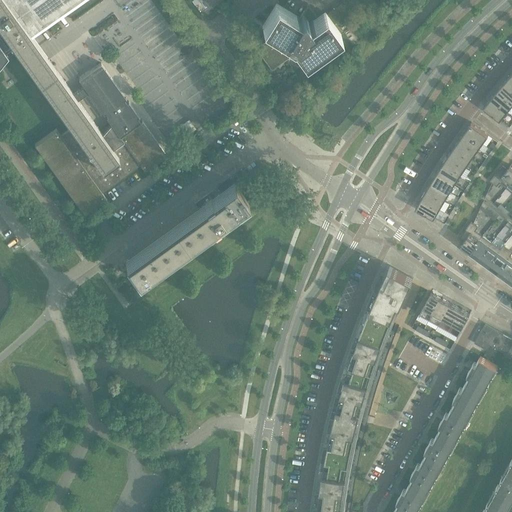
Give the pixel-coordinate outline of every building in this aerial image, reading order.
[(0,66),(8,56),(8,55),(18,48),(74,126),(61,136),(57,130),(57,129),(35,145),(35,146),(36,145),(85,214),(84,214),(85,215),(107,199),(107,198),(106,198),(102,193),(141,164),(146,170),(145,171),(167,155),(142,121),(142,120),(141,121),(138,118),(140,117),(129,101),(127,103),(125,99),(126,98),(126,97),(126,98),(101,64),(102,64),(101,63),(79,79),(80,80),(80,79),(83,82),(82,83),(104,113),(104,114),(106,113),(108,116),(107,117),(112,125),(103,134),(25,26),(38,16),(44,25),(77,0),(26,0),(29,4),(27,6),(22,0),(12,0),(10,2),(18,12),(16,14),(5,0),(0,0),(0,22),(1,24),(0,25),(0,66)] [(346,0),(344,2),(351,11),(356,8),(350,0),(346,0)] [(351,11),(344,2),(339,5),(346,15),(351,11)] [(334,9),(341,18),(346,15),(339,5),(334,9)] [(331,26),(325,16),(325,15),(319,20),(315,15),(315,14),(314,14),(313,14),(312,15),(306,12),(306,11),(305,11),(304,12),(303,12),(299,20),(277,6),(266,25),(271,29),(270,32),(271,35),(265,39),(266,41),(262,44),(264,46),(258,51),(272,71),(277,67),(280,68),(284,62),(289,58),(292,59),(296,53),(300,50),(305,57),(337,33),(331,26)] [(330,12),(337,22),(341,18),(334,9),(330,12)] [(325,16),(331,26),(337,22),(330,12),(325,16)] [(155,17),(138,28),(174,83),(179,79),(175,73),(194,61),(164,15),(156,20),(155,17)] [(511,91),(511,77),(510,76),(503,84),(511,91)] [(511,104),(511,91),(503,84),(496,91),(511,104)] [(507,113),(507,112),(511,106),(511,104),(496,91),(490,99),(507,113)] [(501,120),(507,113),(490,99),(484,107),(501,120)] [(483,143),(489,135),(472,122),(466,131),(483,143)] [(477,152),(483,143),(466,131),(460,139),(477,152)] [(471,160),(477,152),(460,139),(454,148),(471,160)] [(466,168),(471,160),(454,148),(448,156),(466,168)] [(460,176),(466,168),(448,156),(442,165),(460,176)] [(460,176),(442,165),(437,173),(455,185),(460,176)] [(500,183),(507,189),(511,182),(511,166),(510,165),(507,169),(503,166),(490,181),(497,187),(500,183)] [(437,173),(436,174),(431,182),(450,193),(455,185),(437,173)] [(431,182),(431,183),(426,191),(445,201),(450,193),(431,182)] [(126,262),(139,281),(230,215),(248,202),(235,184),(234,184),(236,186),(223,195),(218,198),(217,197),(213,199),(209,196),(210,195),(209,194),(208,196),(207,197),(200,202),(200,203),(201,202),(203,206),(199,210),(201,211),(133,260),(131,258),(126,262)] [(426,191),(421,199),(439,210),(445,201),(426,191)] [(435,219),(439,210),(421,199),(416,208),(435,219)] [(462,244),(472,251),(483,236),(476,231),(479,227),(471,222),(460,238),(464,241),(462,244)] [(483,236),(472,251),(481,258),(492,243),(483,236)] [(481,258),(490,265),(504,245),(501,249),(492,243),(481,258)] [(490,265),(499,272),(510,256),(511,254),(511,251),(504,245),(490,265)] [(499,272),(508,278),(511,273),(511,257),(510,256),(499,272)] [(399,303),(402,304),(414,278),(390,266),(377,294),(371,308),(366,322),(360,336),(355,350),(351,364),(346,379),(342,394),(338,408),(336,415),(332,430),(329,445),(326,460),(323,475),(321,490),(319,505),(318,511),(342,511),(343,508),(345,494),(347,479),(349,465),(352,450),(355,436),(359,421),(364,400),(368,386),(373,372),(377,358),(382,344),(388,331),(393,317),(399,303)] [(420,313),(430,319),(441,298),(431,293),(420,313)] [(430,319),(439,324),(451,303),(441,298),(430,319)] [(460,309),(451,303),(439,324),(449,329),(460,309)] [(460,309),(449,329),(459,335),(470,314),(460,309)] [(493,339),(490,345),(507,354),(511,345),(511,340),(487,327),(483,333),(493,339)] [(478,338),(490,345),(493,339),(483,333),(481,332),(478,338)] [(490,345),(478,338),(475,343),(487,350),(490,345)] [(466,382),(483,391),(497,366),(493,363),(480,356),(477,363),(474,362),(467,374),(470,375),(466,382)] [(452,407),(469,416),(483,391),(466,382),(463,388),(460,387),(454,399),(456,400),(452,407)] [(438,433),(455,442),(469,416),(452,407),(448,414),(446,412),(439,424),(442,426),(438,433)] [(424,458),(441,467),(455,442),(438,433),(434,439),(432,438),(425,450),(427,451),(424,458)] [(410,483),(427,493),(441,467),(424,458),(420,464),(418,463),(411,475),(414,476),(410,483)] [(493,496),(510,505),(511,501),(511,472),(507,470),(493,496)] [(399,502),(396,509),(401,511),(415,511),(427,493),(410,483),(406,490),(404,489),(397,501),(399,502)] [(510,505),(493,496),(484,511),(507,511),(510,505)]
